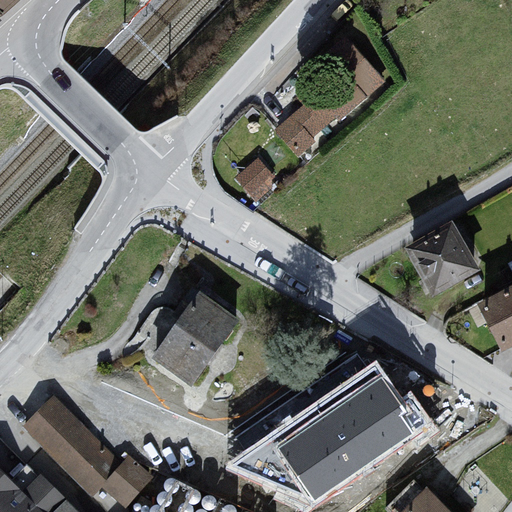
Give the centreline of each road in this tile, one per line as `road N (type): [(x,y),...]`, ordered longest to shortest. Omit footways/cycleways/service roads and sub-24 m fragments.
road 1 (unclassified): [(511,394),(167,180),(136,170)]
road 2 (residential): [(136,167),(161,157),(310,0)]
road 3 (residential): [(136,170),(134,187),(56,306),(0,367)]
road 4 (unclassified): [(136,167),(121,141),(44,64),(35,36)]
